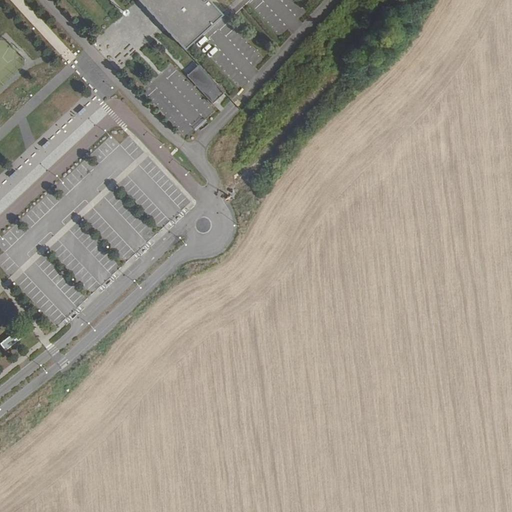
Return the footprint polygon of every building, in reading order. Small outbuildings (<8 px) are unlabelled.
[(188,50),(225,16),(210,0),(140,0),(142,1),(142,0),(172,0),(186,15),(169,30),(188,50)] [(142,0),(142,1),(169,30),(186,15),(172,0),(142,0)] [(207,96),(219,86),(201,66),(189,77),(207,96)] [(209,113),(177,71),(159,85),(193,130),(206,120),(204,118),(209,113)] [(207,96),(215,105),(227,94),(219,86),(207,96)] [(84,108),(78,114),(80,116),(87,110),(84,108)] [(48,141),(42,147),(44,149),(50,143),(48,141)] [(15,171),(9,177),(11,180),(18,174),(15,171)] [(11,334),(0,344),(0,345),(6,352),(17,341),(11,334)]
